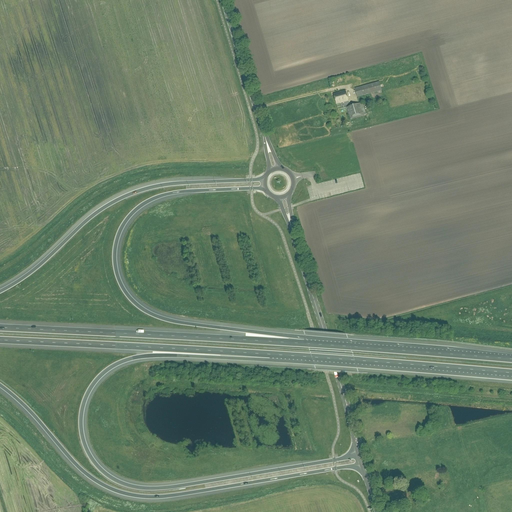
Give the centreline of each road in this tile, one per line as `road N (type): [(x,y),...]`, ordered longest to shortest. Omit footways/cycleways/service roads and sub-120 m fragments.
road 1 (motorway): [(361,455),(164,487),(121,483),(99,469),(84,445),(82,404),(111,366),(140,356),(269,354)]
road 2 (motorway): [(303,343),(148,313),(126,293),(114,266),(120,229),(152,198),(265,188)]
road 3 (motorway): [(0,385),(80,469),(134,495),(363,464)]
road 4 (motorway): [(303,343),(0,328)]
road 5 (motorway): [(265,179),(136,191),(91,216),(0,291)]
road 6 (motorway): [(0,340),(269,354)]
road 7 (motorway): [(269,354),(511,374)]
road 8 (primary): [(361,455),(292,231)]
road 9 (motorway): [(511,360),(303,343)]
road 10 (primary): [(265,139),(223,0)]
